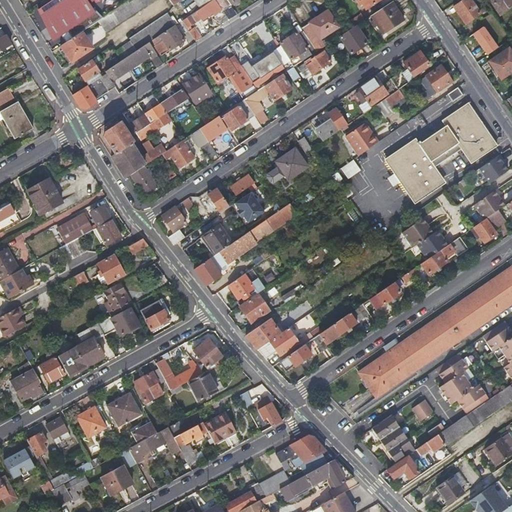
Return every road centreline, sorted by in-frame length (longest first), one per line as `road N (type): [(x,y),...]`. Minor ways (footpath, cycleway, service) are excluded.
road 1 (residential): [(135,219),(435,24)]
road 2 (residential): [(511,245),(291,397)]
road 3 (residential): [(211,310),(0,431)]
road 4 (residential): [(78,128),(276,0)]
road 5 (residential): [(139,511),(309,417)]
road 6 (residential): [(78,128),(0,0)]
road 7 (residential): [(435,24),(511,135)]
road 8 (residential): [(398,511),(309,417)]
road 9 (unknown): [(50,81),(153,14)]
